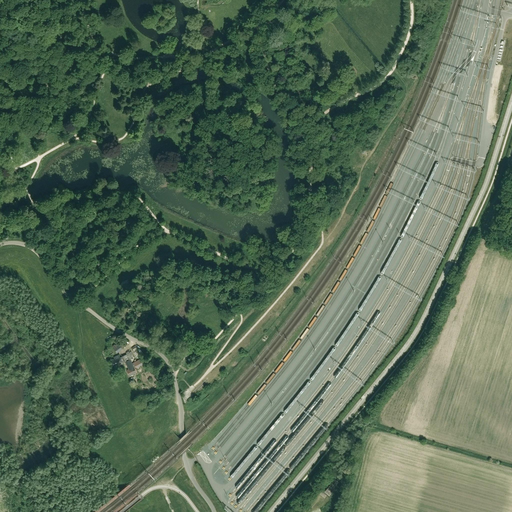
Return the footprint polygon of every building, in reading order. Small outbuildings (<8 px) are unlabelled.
[(122,348),(118,344),(113,348),(116,353),(122,348)] [(130,353),(122,356),(125,362),(130,360),(133,358),(130,353)] [(123,364),(119,355),(114,357),(114,359),(111,361),(114,368),(123,364)] [(129,375),(135,372),(134,368),(132,363),(130,360),(125,362),(129,371),(127,371),(129,375)] [(132,363),(134,368),(143,365),(141,360),(132,363)] [(334,488),(339,482),(335,479),(324,492),(329,496),(335,489),(334,488)]
